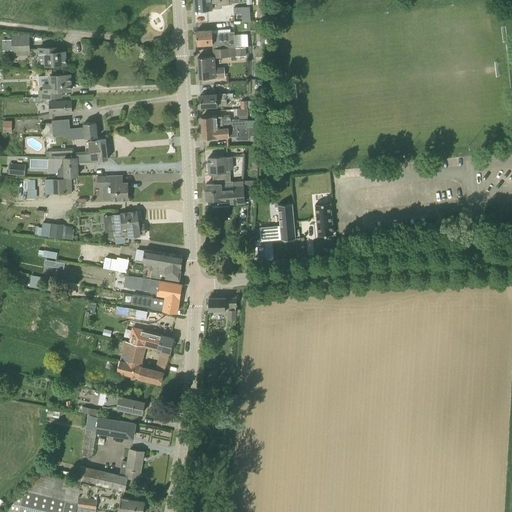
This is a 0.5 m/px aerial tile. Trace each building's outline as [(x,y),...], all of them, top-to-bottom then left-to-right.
[(240,2),(239,0),(194,0),(195,10),(212,9),(220,8),(220,7),(220,4),(229,3),(240,2)] [(265,31),(265,21),(258,20),(257,31),(265,31)] [(212,33),(212,30),(196,30),(196,38),(197,38),(197,44),(212,43),(213,48),(215,48),(230,47),(235,46),(235,34),(229,34),(229,32),(212,33)] [(13,52),(29,51),(28,40),(13,41),(13,50),(13,52)] [(13,41),(2,41),(3,50),(13,50),(13,41)] [(236,56),(247,55),(246,46),(235,47),(236,56)] [(59,51),(59,47),(39,48),(39,58),(39,64),(45,64),(65,64),(65,51),(59,51)] [(215,56),(231,55),(230,47),(215,48),(215,56)] [(215,67),(214,55),(198,57),(199,78),(224,77),(223,66),(215,67)] [(39,98),(56,98),(56,90),(70,90),(70,74),(48,75),(49,82),(42,83),(42,89),(38,90),(39,98)] [(216,93),(216,91),(212,91),(212,94),(200,94),(201,107),(217,105),(226,105),(225,92),(216,93)] [(49,113),(71,112),(71,100),(49,101),(49,107),(47,107),(47,113),(49,113)] [(240,108),(247,108),(249,108),(249,100),(240,101),(240,108)] [(157,125),(162,121),(151,104),(146,108),(157,125)] [(248,114),(247,108),(240,108),(236,109),(237,116),(239,115),(239,119),(231,119),(231,121),(230,121),(229,114),(202,116),(202,128),(250,126),(249,120),(247,120),(247,115),(248,115),(248,114)] [(70,128),(69,118),(52,120),(52,121),(49,121),(49,122),(41,122),(42,136),(70,136),(70,139),(97,136),(95,122),(83,124),(83,127),(70,128)] [(4,132),(12,132),(12,120),(4,120),(4,132)] [(250,126),(202,128),(203,137),(226,136),(227,146),(229,146),(229,136),(236,136),(247,135),(247,134),(259,135),(259,131),(259,126),(250,126)] [(108,158),(106,138),(95,140),(92,141),(93,150),(90,150),(90,151),(91,151),(91,160),(102,159),(108,158)] [(51,158),(64,157),(73,156),(72,152),(72,149),(51,151),(51,158)] [(91,160),(91,151),(90,151),(72,152),(73,156),(64,157),(64,165),(61,165),(59,168),(58,170),(58,176),(78,176),(78,163),(92,162),(92,161),(102,159),(91,160)] [(32,155),(31,167),(48,167),(48,156),(32,155)] [(230,181),(229,169),(232,169),(231,156),(208,157),(209,173),(212,172),(213,182),(221,181),(230,181)] [(17,163),(9,163),(8,174),(16,174),(17,163)] [(304,175),(304,188),(328,187),(328,174),(304,175)] [(121,175),(96,175),(97,187),(106,187),(106,198),(127,198),(126,183),(122,183),(121,175)] [(28,197),(37,197),(36,178),(28,178),(28,197)] [(45,194),(65,193),(65,180),(45,181),(45,194)] [(255,190),(255,180),(243,180),(236,180),(230,181),(221,181),(221,183),(206,184),(206,193),(207,193),(207,198),(219,198),(219,202),(218,202),(219,205),(245,203),(244,191),(255,190)] [(291,227),(291,228),(291,180),(275,181),(275,211),(265,211),(266,228),(291,227)] [(316,234),(322,237),(337,236),(336,193),(316,194),(316,234)] [(139,225),(137,211),(114,214),(117,237),(128,236),(145,233),(144,224),(139,225)] [(64,224),(51,223),(49,237),(63,239),(64,224)] [(74,228),(66,228),(66,229),(65,239),(73,240),(74,228)] [(178,281),(182,255),(170,254),(142,249),(141,261),(150,263),(148,275),(178,281)] [(56,258),(57,252),(44,250),(43,256),(56,258)] [(130,259),(118,256),(117,259),(112,258),(110,269),(127,272),(130,259)] [(44,288),(46,276),(32,273),(30,285),(44,288)] [(179,300),(181,284),(143,278),(125,275),(124,282),(142,285),(141,289),(149,291),(149,292),(157,293),(156,294),(165,296),(165,297),(179,300)] [(159,301),(152,300),(153,297),(133,294),(131,304),(177,311),(179,300),(165,297),(164,299),(160,298),(159,301)] [(236,305),(236,297),(208,297),(208,310),(225,309),(228,309),(227,319),(235,319),(236,305)] [(146,319),(147,311),(131,308),(129,315),(146,319)] [(155,333),(133,328),(130,341),(146,347),(158,350),(161,351),(169,353),(173,338),(155,333)] [(141,365),(146,347),(130,341),(125,340),(121,358),(125,359),(125,362),(119,360),(117,371),(138,377),(161,382),(163,371),(169,353),(161,351),(155,368),(141,365)] [(142,413),(144,401),(119,395),(117,408),(124,409),(124,413),(133,415),(133,411),(142,413)] [(132,437),(135,423),(98,416),(96,430),(86,429),(81,455),(92,457),(96,431),(132,437)] [(139,479),(143,451),(129,449),(127,461),(122,460),(119,474),(79,464),(76,479),(125,490),(128,477),(139,479)] [(75,511),(77,505),(78,502),(25,490),(21,493),(5,509),(5,510),(7,511),(75,511)] [(129,496),(120,495),(119,511),(121,511),(142,511),(144,501),(129,499),(129,496)] [(96,509),(96,507),(96,498),(78,496),(78,502),(77,505),(96,509)]
